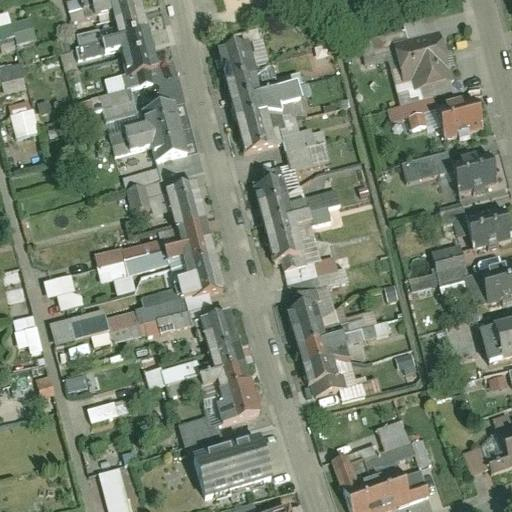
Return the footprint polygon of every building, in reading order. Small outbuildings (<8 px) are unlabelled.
[(139,11),(136,0),(101,0),(107,20),(139,11)] [(144,31),(139,11),(107,20),(112,40),(144,31)] [(0,16),(0,41),(9,40),(11,47),(31,42),(26,21),(5,26),(2,16),(0,16)] [(149,51),(144,31),(112,40),(117,59),(149,51)] [(438,35),(390,48),(400,87),(410,84),(414,97),(452,86),(438,35)] [(253,73),(247,48),(214,57),(221,82),(253,73)] [(155,71),(149,51),(117,59),(122,79),(155,71)] [(13,68),(0,70),(0,97),(18,94),(13,68)] [(260,98),(253,73),(221,82),(228,106),(260,98)] [(267,122),(260,98),(228,106),(235,131),(267,122)] [(481,133),(472,102),(433,113),(442,144),(481,133)] [(6,117),(27,111),(24,103),(4,110),(6,117)] [(188,160),(174,106),(139,115),(143,129),(124,134),(131,159),(149,154),(153,169),(188,160)] [(5,118),(11,142),(35,136),(29,112),(5,118)] [(274,147),(267,122),(235,131),(242,156),(274,147)] [(495,188),(486,157),(449,168),(457,199),(495,188)] [(282,184),(251,192),(256,211),(287,203),(282,184)] [(220,294),(193,189),(165,197),(176,239),(161,243),(167,267),(183,263),(192,301),(220,294)] [(287,203),(256,211),(261,230),(292,222),(287,203)] [(510,242),(501,212),(464,223),(473,253),(510,242)] [(292,222),(261,230),(266,250),(297,242),(292,222)] [(297,242),(266,250),(271,269),(302,261),(297,242)] [(454,251),(425,257),(435,303),(449,300),(448,293),(453,292),(451,283),(453,282),(449,267),(457,266),(454,251)] [(511,302),(511,267),(476,278),(485,310),(511,302)] [(37,285),(40,302),(52,300),(55,314),(74,310),(67,279),(37,285)] [(315,305),(283,315),(288,334),(321,325),(315,305)] [(384,337),(380,325),(372,328),(368,314),(333,326),(342,352),(384,337)] [(205,350),(235,342),(228,317),(198,325),(205,350)] [(7,324),(15,357),(36,352),(29,319),(7,324)] [(321,325),(288,334),(294,353),(327,344),(321,325)] [(511,361),(511,326),(489,333),(498,365),(511,361)] [(213,376),(242,368),(235,342),(205,350),(213,376)] [(327,344),(294,353),(300,373),(332,363),(327,344)] [(332,363),(300,373),(305,392),(338,383),(332,363)] [(220,402),(250,393),(242,368),(213,376),(220,402)] [(511,372),(502,376),(507,393),(511,391),(511,372)] [(227,427),(257,419),(250,393),(220,402),(227,427)] [(84,426),(113,422),(111,407),(82,411),(84,426)] [(509,470),(511,469),(511,430),(498,435),(509,470)] [(268,485),(254,442),(189,462),(203,506),(268,485)] [(329,464),(346,511),(400,511),(428,502),(415,464),(355,486),(345,459),(329,464)] [(101,511),(124,511),(115,472),(93,478),(101,511)]
